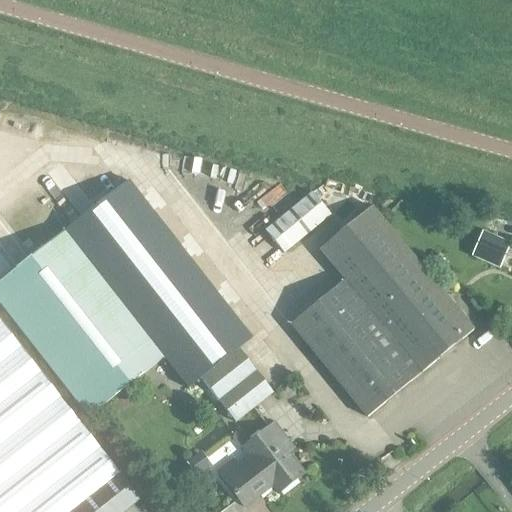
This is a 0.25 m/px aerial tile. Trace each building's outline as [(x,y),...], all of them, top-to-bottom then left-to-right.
[(127,182),(64,231),(0,281),(0,304),(88,417),(164,358),(187,388),(209,371),(244,415),(272,393),(238,349),(250,339),(127,182)] [(313,194),(262,236),(280,258),(332,216),(313,194)] [(345,281),(291,324),(367,417),(472,330),(447,299),(460,288),(434,257),(421,268),(372,209),(320,251),(345,281)] [(500,269),(510,245),(482,233),(471,257),(500,269)] [(0,511),(123,511),(138,500),(118,475),(120,473),(0,321),(0,511)] [(304,475),(282,447),(288,443),(275,425),(243,449),(250,458),(238,467),(235,464),(219,476),(243,509),(272,487),(278,495),(304,475)] [(202,451),(188,461),(197,474),(212,464),(202,451)]
